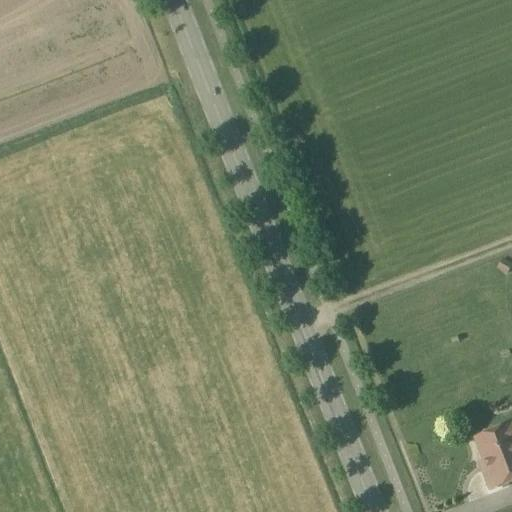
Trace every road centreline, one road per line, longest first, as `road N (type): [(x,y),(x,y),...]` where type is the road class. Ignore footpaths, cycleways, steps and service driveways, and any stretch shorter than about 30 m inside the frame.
road 1 (secondary): [(368,511),(170,0)]
road 2 (track): [(511,242),(299,331)]
